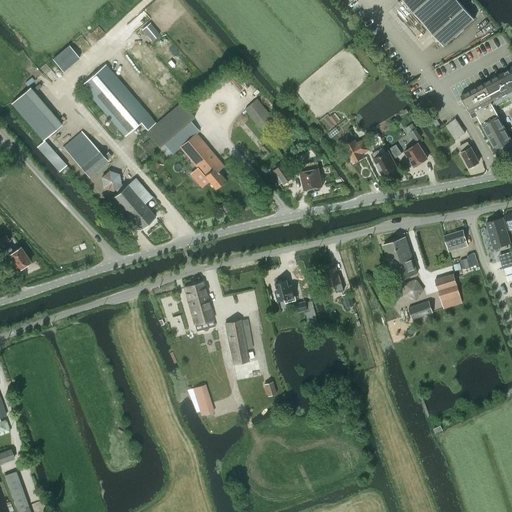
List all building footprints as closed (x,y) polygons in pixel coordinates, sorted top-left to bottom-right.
[(403,0),(427,27),(443,46),(475,18),(458,0),(403,0)] [(142,29),(152,41),(160,35),(150,23),(142,29)] [(63,72),(79,58),(68,45),(52,59),(63,72)] [(106,65),(82,85),(125,136),(141,122),(146,129),(155,122),(149,115),(106,65)] [(511,68),(487,82),(502,102),(511,96),(511,68)] [(497,105),(502,102),(487,82),(460,96),(470,114),(474,112),(500,158),(511,151),(511,140),(493,105),(496,103),(497,105)] [(44,140),(62,124),(29,87),(12,103),(44,140)] [(245,109),(261,129),(262,128),(273,119),(257,99),(245,109)] [(176,106),(146,132),(159,147),(165,142),(189,121),(194,117),(182,101),(176,106)] [(329,118),(334,125),(339,121),(333,114),(329,118)] [(446,125),(455,139),(465,133),(455,118),(446,125)] [(415,128),(412,123),(405,128),(409,134),(411,133),(416,141),(421,138),(415,128)] [(108,161),(107,160),(112,156),(108,152),(104,156),(85,135),(81,130),(63,147),(67,151),(89,177),(108,161)] [(224,166),(196,133),(180,147),(215,188),(225,180),(218,171),(224,166)] [(45,140),(37,147),(43,153),(50,147),(45,140)] [(364,140),(356,144),(355,140),(345,145),(353,162),(363,157),(361,153),(369,149),(364,140)] [(469,167),(471,166),(472,167),(475,166),(475,164),(479,162),(471,146),(469,147),(466,142),(459,146),(462,151),(461,152),(469,167)] [(418,143),(404,151),(414,167),(414,166),(417,167),(420,165),(420,162),(428,158),(418,143)] [(401,153),(396,145),(390,149),(396,157),(401,153)] [(389,150),(388,151),(386,146),(378,150),(372,153),(383,174),(388,171),(391,173),(396,170),(397,167),(398,166),(389,150)] [(293,177),(284,163),(274,170),(283,183),(293,177)] [(60,170),(63,174),(66,171),(69,169),(66,165),(60,170)] [(323,186),(318,167),(318,165),(300,169),(300,171),(304,190),(314,188),(314,189),(317,191),(319,190),(321,188),(321,186),(323,186)] [(109,170),(101,177),(103,188),(113,191),(115,190),(118,193),(124,188),(121,184),(119,173),(109,170)] [(118,193),(113,197),(140,229),(155,216),(144,203),(151,198),(150,196),(135,179),(124,188),(118,193)] [(486,222),(490,238),(493,247),(510,243),(502,218),(486,222)] [(463,230),(444,235),(448,252),(462,247),(468,246),(463,230)] [(0,237),(0,241),(2,245),(3,244),(6,249),(5,249),(9,255),(18,269),(30,261),(21,247),(14,252),(10,246),(13,244),(6,234),(0,237)] [(382,245),(395,280),(418,272),(406,237),(382,245)] [(511,265),(511,251),(498,255),(502,268),(511,265)] [(475,253),(467,255),(468,258),(470,266),(478,264),(475,253)] [(461,260),(460,260),(462,269),(464,268),(470,266),(468,258),(461,260)] [(336,292),(344,290),(336,267),(324,271),(329,287),(334,285),(336,292)] [(453,274),(435,279),(444,308),(462,303),(453,274)] [(287,280),(276,283),(278,292),(276,293),(278,302),(286,300),(286,302),(295,300),(292,286),(288,286),(287,280)] [(203,283),(184,288),(194,325),(196,331),(202,329),(203,331),(205,331),(207,331),(209,329),(208,328),(214,326),(213,320),(213,319),(203,283)] [(350,293),(343,295),(347,307),(354,305),(350,293)] [(312,299),(299,303),(306,330),(320,326),(312,299)] [(433,312),(429,301),(408,308),(412,319),(433,312)] [(248,361),(246,349),(252,348),(248,325),(241,326),(240,320),(225,323),(234,364),(248,361)] [(272,381),(264,384),(268,396),(276,393),(272,381)] [(205,385),(193,389),(202,415),(213,411),(205,385)] [(0,435),(11,432),(6,419),(1,421),(0,419),(0,417),(6,416),(0,398),(0,435)] [(11,449),(0,452),(0,463),(14,458),(11,449)] [(16,471),(4,475),(16,509),(17,509),(28,505),(16,472),(16,471)]
